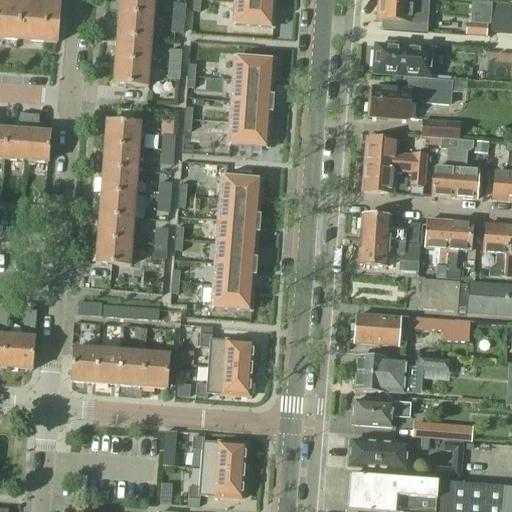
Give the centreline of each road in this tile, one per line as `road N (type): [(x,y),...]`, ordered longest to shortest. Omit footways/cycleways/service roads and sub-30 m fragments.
road 1 (residential): [(50,403),(78,96)]
road 2 (residential): [(290,425),(50,403)]
road 3 (secondary): [(309,202),(290,425)]
road 4 (secondary): [(324,0),(309,202)]
road 5 (residential): [(309,202),(511,216)]
